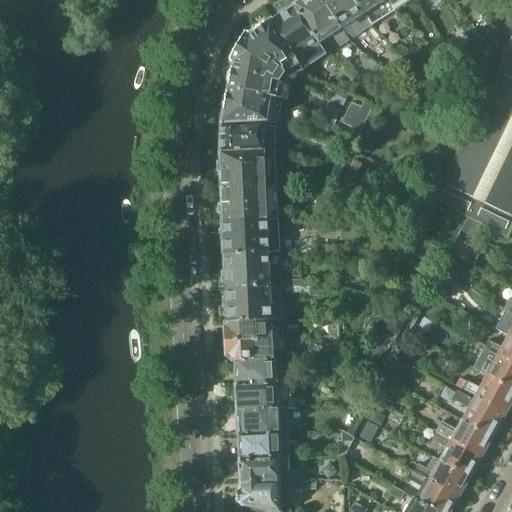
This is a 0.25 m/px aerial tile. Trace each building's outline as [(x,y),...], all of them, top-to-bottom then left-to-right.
[(321,0),(306,0),(294,8),(327,55),(327,56),(350,42),(349,41),(321,0)] [(371,26),(354,0),(321,0),(349,41),(350,42),(360,35),(372,27),(371,26)] [(393,8),(387,0),(354,0),(371,26),(372,27),(396,12),(393,8)] [(327,55),(294,8),(273,22),(305,71),(327,56),(327,55)] [(511,9),(502,29),(493,49),(490,56),(486,66),(485,66),(471,94),(467,104),(466,104),(479,110),(444,183),(442,182),(426,214),(450,225),(456,212),(467,218),(460,232),(474,240),(482,225),(508,239),(511,230),(511,9)] [(246,34),(238,48),(287,83),(305,71),(273,22),(271,23),(270,22),(250,35),(246,34)] [(490,56),(493,49),(482,44),(479,51),(490,56)] [(233,66),(228,90),(282,100),(287,83),(238,48),(230,61),(233,66)] [(466,75),(461,82),(471,89),(476,83),(466,75)] [(467,104),(471,94),(462,89),(457,99),(467,104)] [(287,101),(282,100),(228,90),(223,114),(222,114),(222,126),(265,124),(269,124),(277,124),(279,115),(284,116),(287,101)] [(337,90),(331,101),(342,106),(347,95),(337,90)] [(366,121),(374,104),(364,100),(358,113),(355,111),(358,104),(352,101),(347,112),(366,121)] [(341,110),(327,103),(320,118),(334,126),(341,110)] [(358,138),(366,121),(347,112),(342,122),(352,126),(348,133),(358,138)] [(221,138),(221,154),(275,151),(276,127),(266,127),(265,124),(222,126),(221,138)] [(351,153),(357,140),(348,135),(342,149),(351,153)] [(277,186),(275,151),(221,154),(222,188),(276,185),(277,186)] [(341,176),(351,156),(341,151),(332,171),(341,176)] [(332,195),(341,176),(332,171),(322,190),(332,195)] [(279,218),(277,186),(276,185),(222,188),(223,222),(278,219),(279,218)] [(278,219),(223,222),(225,256),(280,253),(281,253),(279,218),(278,219)] [(465,260),(472,245),(461,239),(453,255),(457,257),(465,260)] [(344,245),(334,246),(335,255),(345,255),(344,245)] [(433,247),(425,261),(430,264),(437,268),(438,268),(446,254),(433,247)] [(283,287),(281,253),(280,253),(225,256),(226,290),(283,287)] [(465,260),(457,257),(453,266),(461,270),(466,260),(465,260)] [(430,264),(422,281),(429,284),(437,268),(430,264)] [(416,281),(407,297),(419,304),(428,288),(416,281)] [(432,286),(426,294),(438,301),(446,288),(434,282),(432,286)] [(285,321),(283,287),(226,290),(227,313),(228,324),(283,321),(285,321)] [(511,312),(506,309),(501,317),(511,323),(511,327),(507,335),(511,337),(511,312)] [(435,321),(426,316),(415,338),(424,342),(435,321)] [(338,336),(338,319),(330,319),(330,336),(338,336)] [(284,340),(283,321),(228,324),(225,324),(225,325),(227,325),(228,343),(284,340)] [(373,328),(366,338),(379,347),(386,336),(373,328)] [(511,337),(507,335),(497,355),(511,363),(511,337)] [(284,340),(228,343),(228,357),(234,357),(234,360),(285,358),(284,340)] [(370,349),(361,364),(383,370),(392,355),(390,354),(386,346),(370,349)] [(511,363),(497,355),(485,349),(480,357),(492,364),(486,375),(511,389),(511,363)] [(287,358),(285,358),(234,360),(237,387),(289,384),(287,358)] [(412,373),(398,366),(390,381),(403,388),(412,373)] [(456,385),(505,412),(509,415),(511,409),(511,389),(486,375),(479,387),(460,378),(456,385)] [(290,399),(289,384),(237,387),(238,411),(287,408),(298,408),(298,399),(290,399)] [(505,412),(456,385),(454,389),(457,390),(452,400),(467,409),(461,420),(496,439),(506,421),(502,419),(505,412)] [(384,391),(379,402),(389,407),(395,396),(384,391)] [(288,416),(287,408),(238,411),(239,436),(289,434),(288,416)] [(381,418),(373,413),(369,421),(377,425),(381,418)] [(496,439),(461,420),(455,430),(432,417),(426,428),(436,433),(484,460),(496,439)] [(368,423),(361,438),(371,443),(379,429),(368,423)] [(338,457),(344,458),(355,439),(342,432),(342,442),(338,442),(338,457)] [(484,460),(436,433),(432,440),(446,448),(439,460),(470,477),(470,476),(474,477),(484,460)] [(290,458),(289,434),(239,436),(240,460),(287,459),(290,458)] [(346,457),(345,459),(348,461),(352,463),(358,451),(353,449),(351,448),(346,457)] [(287,459),(240,460),(240,482),(248,482),(248,481),(249,480),(262,480),(262,483),(275,483),(275,479),(280,479),(280,481),(305,481),(305,477),(304,477),(297,472),(293,471),(288,471),(287,459)] [(418,464),(414,472),(462,498),(471,483),(467,481),(470,477),(439,460),(433,472),(418,464)] [(453,511),(462,498),(414,472),(411,470),(406,479),(421,487),(415,498),(416,499),(415,499),(437,511),(453,511)] [(248,482),(240,482),(241,490),(238,493),(238,503),(242,507),(265,509),(265,511),(268,511),(301,511),(301,508),(292,509),(290,491),(295,491),(295,490),(317,491),(317,480),(305,481),(280,481),(280,479),(275,479),(275,483),(262,483),(262,480),(249,480),(248,481),(248,482)] [(388,494),(401,501),(404,494),(392,487),(388,494)] [(437,511),(415,499),(407,511),(437,511)]
